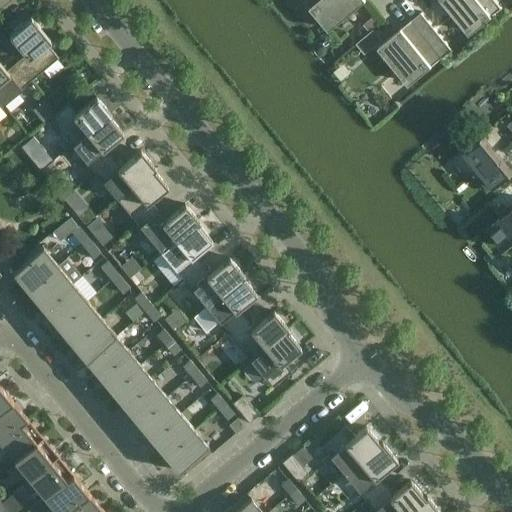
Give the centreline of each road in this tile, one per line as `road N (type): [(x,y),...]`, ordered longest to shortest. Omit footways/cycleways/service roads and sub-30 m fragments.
road 1 (tertiary): [(376,333),(93,0)]
road 2 (residential): [(181,511),(376,333)]
road 3 (residential): [(161,511),(2,337)]
road 4 (tertiary): [(511,501),(376,333)]
